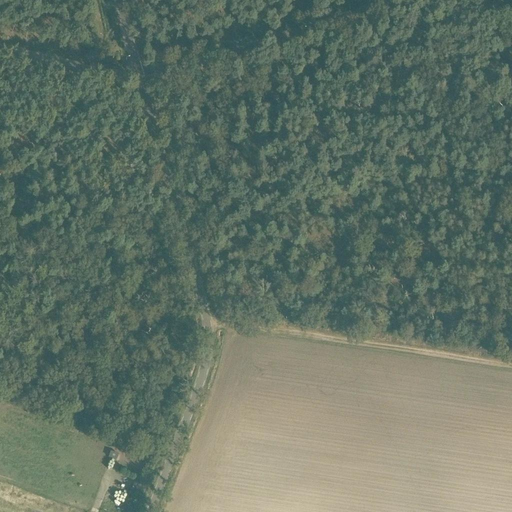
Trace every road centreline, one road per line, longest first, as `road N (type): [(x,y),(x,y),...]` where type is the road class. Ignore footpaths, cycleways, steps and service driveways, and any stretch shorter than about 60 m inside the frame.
road 1 (tertiary): [(150,511),(208,342),(139,76)]
road 2 (track): [(511,366),(206,323)]
road 3 (tertiary): [(139,76),(411,0)]
road 4 (unclassified): [(139,76),(0,49)]
